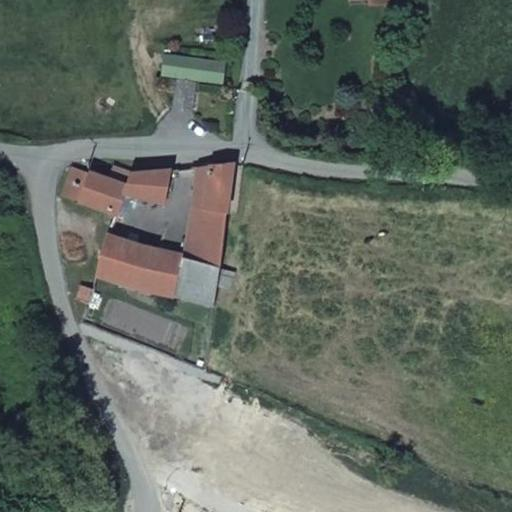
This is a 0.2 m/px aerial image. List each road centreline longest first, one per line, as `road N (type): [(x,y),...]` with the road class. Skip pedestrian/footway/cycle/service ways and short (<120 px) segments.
road 1 (unclassified): [(511,198),(242,148),(41,160)]
road 2 (unclassified): [(41,160),(80,342),(157,511)]
road 3 (unknown): [(258,0),(242,148)]
